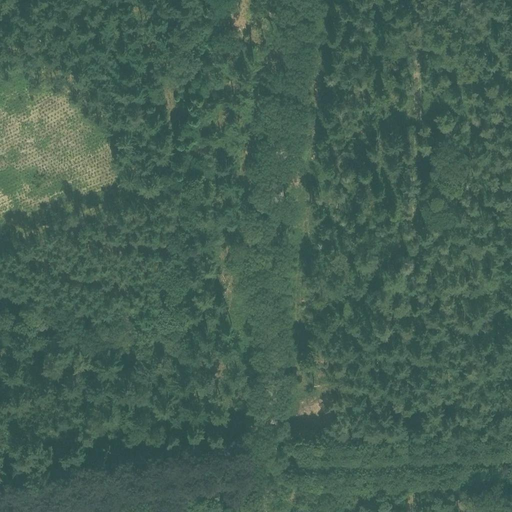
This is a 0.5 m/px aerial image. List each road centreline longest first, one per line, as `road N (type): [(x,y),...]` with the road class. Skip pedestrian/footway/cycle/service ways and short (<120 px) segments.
road 1 (track): [(511,445),(223,460),(0,491)]
road 2 (tertiary): [(270,511),(278,191),(304,0)]
road 3 (track): [(412,511),(426,0)]
road 4 (track): [(180,374),(193,206),(231,0)]
road 5 (track): [(0,248),(197,180)]
road 6 (track): [(0,304),(180,374)]
